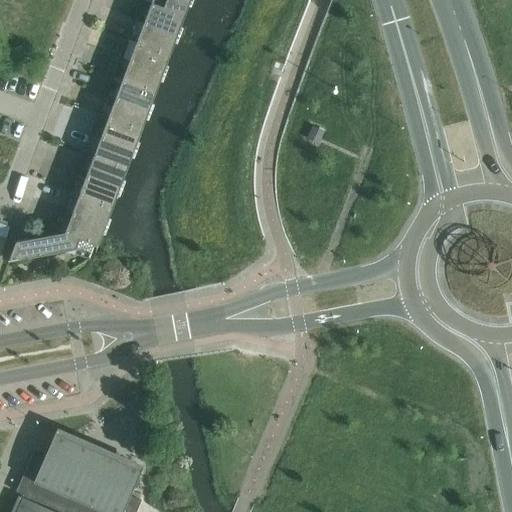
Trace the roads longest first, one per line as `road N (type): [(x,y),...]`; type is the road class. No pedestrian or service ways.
road 1 (tertiary): [(224,320),(275,326),(415,307)]
road 2 (tertiary): [(406,262),(271,294),(224,320)]
road 3 (primary): [(415,307),(477,362),(500,446)]
road 4 (tertiary): [(0,382),(104,362),(142,333)]
road 5 (tertiary): [(142,333),(94,326),(0,342)]
road 6 (residential): [(38,117),(85,0)]
road 7 (primary): [(414,91),(435,211)]
road 8 (primary): [(501,193),(476,117),(474,76)]
